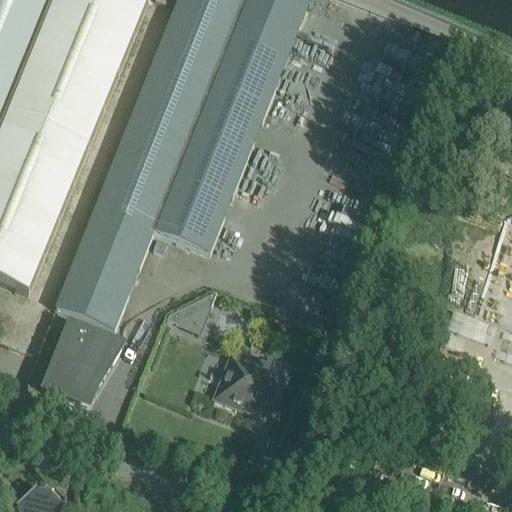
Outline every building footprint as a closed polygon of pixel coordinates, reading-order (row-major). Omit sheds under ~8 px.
[(0,0),(0,143),(58,0),(0,0)] [(58,0),(0,143),(0,290),(30,303),(151,5),(138,0),(58,0)] [(312,0),(181,0),(55,316),(114,339),(153,239),(209,260),(312,0)] [(156,244),(152,255),(163,259),(167,249),(156,244)] [(168,322),(166,327),(175,330),(177,326),(198,334),(207,312),(210,313),(216,299),(215,298),(168,322)] [(317,318),(311,336),(324,341),(331,323),(317,318)] [(93,399),(120,354),(70,335),(46,397),(80,411),(85,396),(93,399)] [(272,371),(236,357),(232,366),(229,365),(223,381),(226,382),(225,384),(222,383),(213,404),(235,413),(236,410),(255,417),(260,404),(277,410),(292,373),(274,366),(272,371)] [(23,511),(22,511),(61,511),(67,507),(53,493),(46,500),(41,494),(32,502),(28,498),(19,506),(23,511)]
